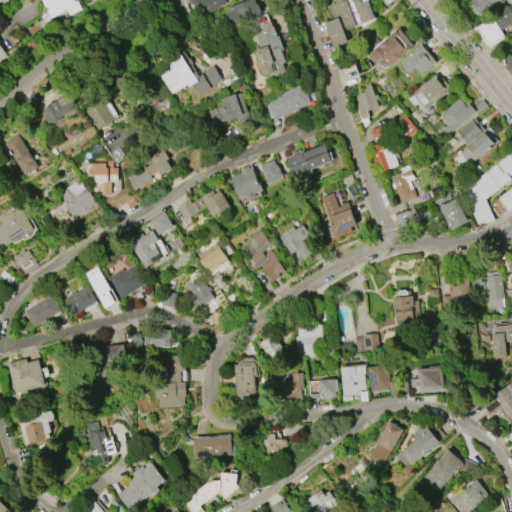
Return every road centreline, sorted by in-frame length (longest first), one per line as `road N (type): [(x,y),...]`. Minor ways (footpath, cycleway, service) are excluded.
road 1 (residential): [(391,249),(301,0),(108,35),(0,102)]
road 2 (residential): [(346,121),(232,156),(36,276),(0,338)]
road 3 (residential): [(218,343),(208,410),(218,424),(409,407),(473,430),(494,447),(511,485)]
road 4 (residential): [(511,226),(470,244),(364,257),(218,343)]
road 5 (residential): [(218,343),(151,310),(0,350)]
road 6 (residential): [(239,511),(394,408)]
road 7 (secondary): [(423,0),(511,102)]
